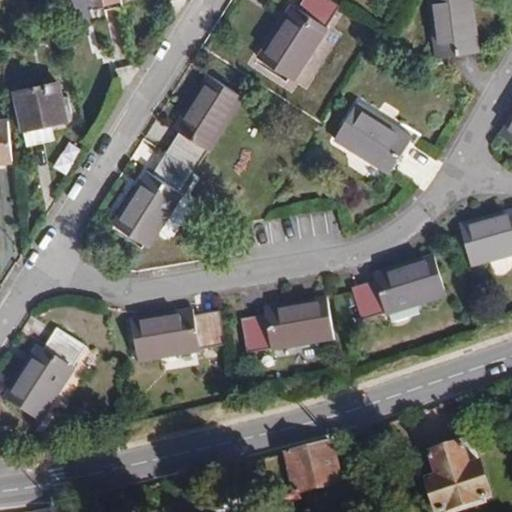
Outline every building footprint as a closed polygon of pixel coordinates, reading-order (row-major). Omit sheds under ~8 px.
[(290,4),(256,57),(293,81),(327,27),(324,25),(338,5),(329,0),(300,0),(295,8),(290,4)] [(428,0),(435,57),(479,51),(472,0),(428,0)] [(145,170),(111,224),(149,247),(183,194),(180,192),(207,149),(210,151),(243,98),(206,74),(172,127),(178,131),(150,174),(145,170)] [(67,121),(59,83),(13,93),(22,131),(51,125),(67,121)] [(358,102),(334,140),(389,174),(413,136),(358,102)] [(511,114),(499,135),(511,142),(511,114)] [(0,163),(12,162),(7,120),(0,121),(0,163)] [(54,141),(51,125),(22,131),(26,147),(54,141)] [(511,210),(460,225),(471,267),(511,256),(511,210)] [(375,280),(350,287),(361,321),(386,314),(387,316),(415,308),(446,298),(434,257),(374,275),(375,280)] [(326,298),(265,309),(265,315),(240,319),(245,353),(272,349),(272,351),(334,341),(326,298)] [(417,315),(415,308),(387,316),(389,323),(417,315)] [(201,350),(226,346),(220,312),(194,316),(193,311),(131,321),(138,363),(201,352),(201,350)] [(38,347),(4,399),(41,422),(76,369),(73,367),(86,348),(57,329),(44,350),(38,347)] [(439,459),(429,463),(440,499),(495,481),(484,445),(473,449),(466,426),(432,436),(439,459)] [(342,485),(331,442),(310,449),(319,490),(342,485)] [(319,490),(310,449),(258,462),(265,494),(291,488),(293,497),(303,495),(319,490)] [(323,511),(319,490),(303,495),(307,511),(323,511)]
